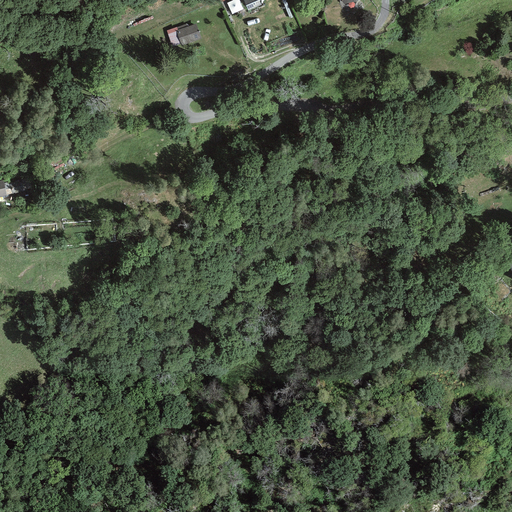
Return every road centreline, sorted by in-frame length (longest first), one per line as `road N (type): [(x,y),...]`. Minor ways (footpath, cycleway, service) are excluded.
road 1 (track): [(511,96),(450,107),(388,100),(187,115),(182,103),(191,93),(237,89),(309,47),(373,29),(384,0)]
road 2 (track): [(183,107),(51,181)]
